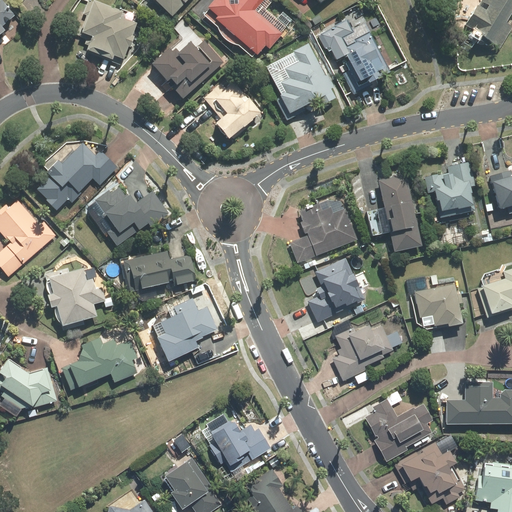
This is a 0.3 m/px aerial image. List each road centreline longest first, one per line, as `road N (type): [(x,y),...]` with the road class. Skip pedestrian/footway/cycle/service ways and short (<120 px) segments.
road 1 (residential): [(511,108),(328,149),(245,195)]
road 2 (residential): [(251,305),(357,506)]
road 3 (residential): [(0,113),(50,93),(85,98),(126,117),(178,162)]
